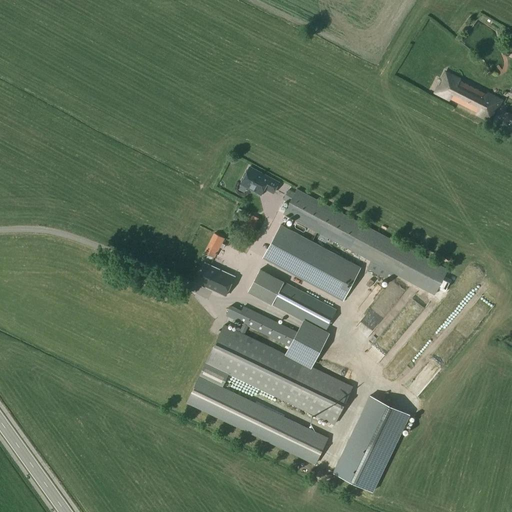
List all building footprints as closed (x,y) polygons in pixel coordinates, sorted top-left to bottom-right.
[(446,74),(437,92),(491,119),(500,101),(446,74)] [(248,166),(239,184),(259,195),(263,188),(272,192),(277,182),(248,166)] [(445,267),(295,189),(293,192),(289,200),(282,213),(348,248),(371,260),(367,267),(392,281),(396,274),(431,293),(445,267)] [(289,200),(293,192),(289,189),(284,197),(289,200)] [(254,224),(257,219),(250,215),(247,221),(239,216),(234,225),(251,234),(256,225),(254,224)] [(342,299),(360,266),(280,224),(263,257),(342,299)] [(214,233),(204,252),(214,257),(224,238),(214,233)] [(225,296),(234,276),(205,263),(196,283),(225,296)] [(259,269),(247,292),(325,332),(337,309),(259,269)] [(375,283),(364,298),(371,303),(382,288),(375,283)] [(439,301),(436,310),(448,315),(451,306),(439,301)] [(231,306),(226,315),(292,347),(299,333),(244,307),(242,311),(231,306)] [(388,322),(382,329),(396,339),(401,332),(388,322)] [(224,325),(187,404),(316,466),(329,439),(223,388),(231,374),(336,424),(353,387),(224,325)] [(408,413),(368,395),(332,472),(373,491),(408,413)]
